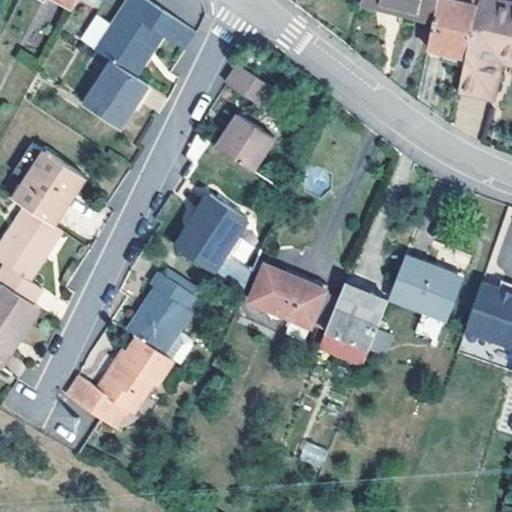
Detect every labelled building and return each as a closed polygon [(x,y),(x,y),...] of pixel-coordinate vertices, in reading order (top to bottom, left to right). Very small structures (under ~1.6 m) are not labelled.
[(160,31),(164,34),(186,49),(197,31),(149,0),(130,0),(97,49),(113,60),(137,75),(148,58),(144,55),(160,31)] [(361,0),(361,2),(433,21),(437,0),(361,0)] [(466,56),(478,5),(457,0),(437,0),(433,21),(428,46),(440,49),(466,56)] [(506,50),(511,51),(511,0),(478,0),(478,5),(466,56),(463,69),(460,86),(495,95),(503,58),(506,50)] [(148,58),(164,34),(160,31),(144,55),(148,58)] [(466,56),(440,49),(437,63),(463,69),(466,56)] [(511,51),(506,50),(503,58),(511,60),(511,51)] [(122,127),(149,84),(137,75),(113,60),(85,103),(122,127)] [(275,86),(240,63),(227,82),(263,105),(275,86)] [(233,132),(244,116),(238,112),(227,128),(233,132)] [(227,128),(217,143),(254,168),(274,135),(244,116),(233,132),(227,128)] [(14,171),(26,179),(45,151),(32,143),(14,171)] [(27,205),(55,222),(86,176),(46,149),(45,151),(26,179),(14,196),(27,205)] [(175,244),(215,270),(248,217),(209,192),(175,244)] [(0,279),(3,281),(34,302),(42,288),(30,280),(63,228),(55,222),(27,205),(0,244),(0,259),(6,264),(0,272),(0,279)] [(246,283),(251,269),(244,267),(252,242),(238,238),(230,261),(224,260),(219,275),(246,283)] [(406,254),(390,294),(449,316),(464,277),(406,254)] [(310,323),(326,286),(265,261),(249,297),(310,323)] [(137,334),(165,352),(194,310),(189,308),(197,294),(160,269),(151,283),(156,286),(128,328),(137,334)] [(511,272),(503,270),(501,278),(511,281),(511,272)] [(483,274),(467,322),(511,332),(511,281),(501,278),(483,274)] [(34,302),(3,281),(0,285),(0,365),(2,367),(42,307),(34,302)] [(377,328),(388,299),(346,283),(327,328),(370,345),(377,328)] [(370,345),(387,352),(393,334),(377,328),(370,345)] [(165,352),(137,334),(127,350),(123,348),(98,386),(79,373),(66,394),(117,427),(131,408),(134,411),(160,372),(164,374),(174,358),(165,352)] [(304,442),(299,460),(322,466),(327,448),(304,442)]
